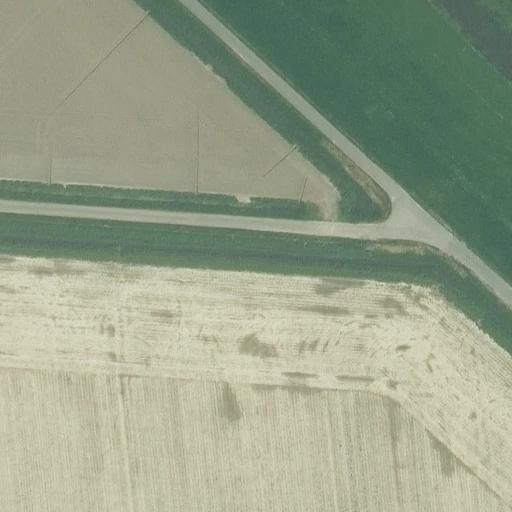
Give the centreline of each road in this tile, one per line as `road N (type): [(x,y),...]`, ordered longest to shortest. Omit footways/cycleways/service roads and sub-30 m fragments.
road 1 (unclassified): [(432,224),(361,230),(0,206)]
road 2 (unclassified): [(432,224),(186,0)]
road 3 (track): [(280,0),(511,216)]
